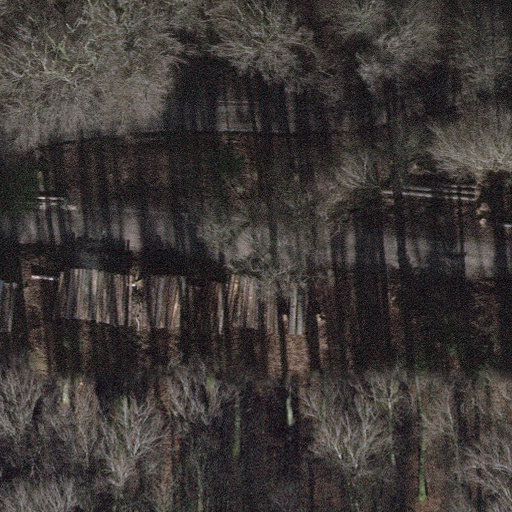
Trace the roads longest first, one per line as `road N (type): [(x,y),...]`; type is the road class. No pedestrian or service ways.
road 1 (track): [(511,70),(387,110),(162,109),(0,137)]
road 2 (track): [(0,224),(511,263)]
